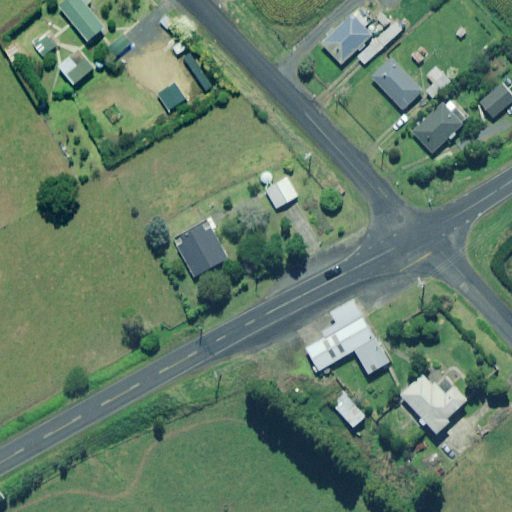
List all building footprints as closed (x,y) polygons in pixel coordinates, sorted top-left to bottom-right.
[(105,29),(82,0),(70,0),(61,7),(89,42),(105,29)] [(13,43),(8,37),(43,9),(37,2),(0,31),(0,40),(1,42),(6,48),(13,43)] [(379,30),(359,9),(322,44),(342,65),(379,30)] [(384,13),(377,19),(385,29),(392,23),(384,13)] [(167,14),(159,21),(168,30),(175,24),(167,14)] [(403,31),(395,23),(358,57),(366,65),(403,31)] [(60,44),(52,34),(36,47),(44,57),(60,44)] [(123,37),(109,50),(117,58),(131,45),(123,37)] [(23,56),(16,45),(6,51),(13,62),(23,56)] [(135,55),(130,49),(119,58),(124,64),(135,55)] [(95,69),(80,50),(59,66),(74,85),(95,69)] [(196,52),(185,60),(207,91),(217,84),(196,52)] [(424,92),(393,59),(373,78),(404,111),(424,92)] [(21,61),(14,66),(40,108),(47,104),(21,61)] [(451,82),(437,68),(428,77),(435,83),(427,92),(435,99),(451,82)] [(511,103),(511,93),(503,84),(481,105),(495,119),(511,103)] [(468,120),(449,100),(414,133),(433,153),(468,120)] [(299,197),(288,178),(267,191),(278,209),(299,197)] [(217,227),(212,218),(174,238),(178,247),(195,278),(228,260),(212,230),(217,227)] [(391,363),(355,301),(332,314),(338,324),(323,333),(320,328),(301,339),(320,371),(356,351),(370,375),(391,363)] [(402,396),(422,418),(418,421),(425,429),(430,425),(439,435),(451,423),(448,420),(469,402),(456,388),(447,396),(436,384),(433,386),(424,376),(402,396)] [(367,417),(344,392),(332,403),(355,428),(367,417)]
